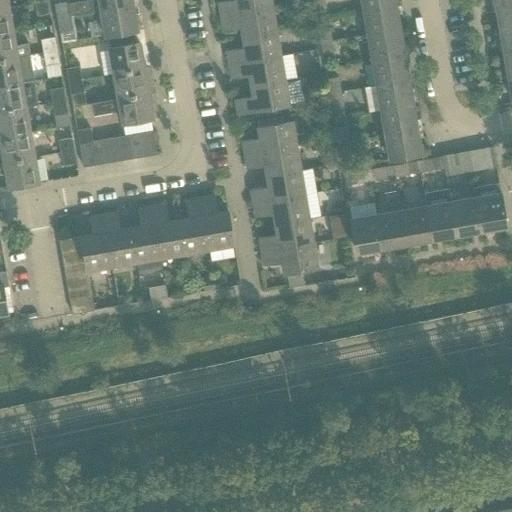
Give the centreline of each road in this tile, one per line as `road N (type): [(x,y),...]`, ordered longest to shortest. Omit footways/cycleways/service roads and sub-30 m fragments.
road 1 (unclassified): [(95,511),(511,426)]
road 2 (residential): [(0,207),(198,173),(166,0)]
road 3 (residential): [(511,119),(456,129),(431,0)]
